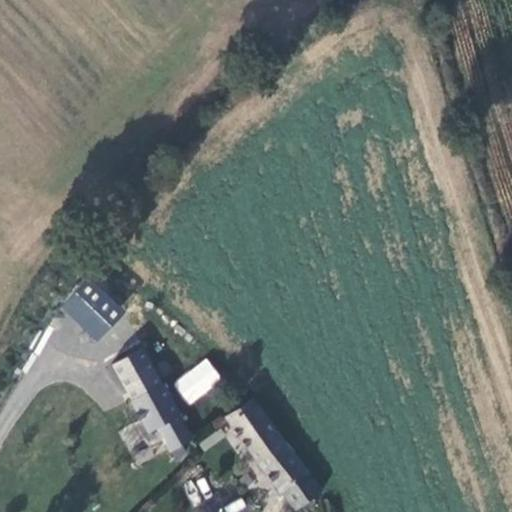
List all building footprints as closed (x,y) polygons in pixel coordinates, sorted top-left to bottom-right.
[(102,321),(68,290),(46,314),(78,346),(102,321)] [(203,356),(172,386),(191,406),(222,376),(203,356)] [(140,431),(162,463),(168,453),(165,447),(177,438),(146,387),(141,391),(131,373),(105,388),(132,435),(140,431)] [(267,492),(293,474),(236,397),(210,415),(267,492)] [(192,503),(212,494),(204,476),(184,484),(192,503)]
